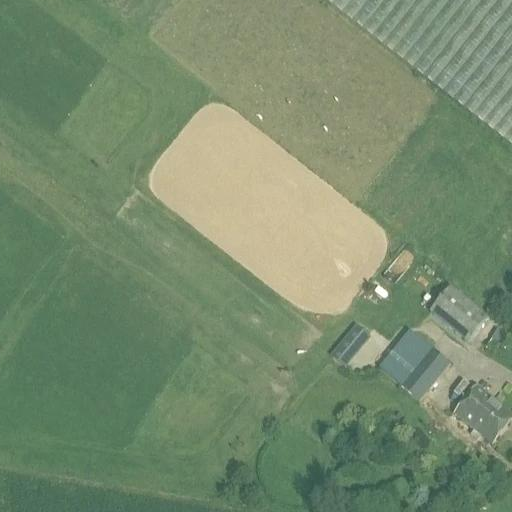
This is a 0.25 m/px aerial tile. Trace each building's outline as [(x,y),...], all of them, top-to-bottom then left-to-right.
[(511,0),(321,0),(511,148),(511,0)] [(428,314),(467,346),(489,320),(450,288),(428,314)] [(355,328),(345,341),(357,351),(368,338),(355,328)] [(382,373),(419,403),(449,366),(413,336),(382,373)] [(341,345),(331,358),(343,368),(353,356),(341,345)] [(454,416),(492,448),(511,423),(511,416),(478,388),(454,416)]
